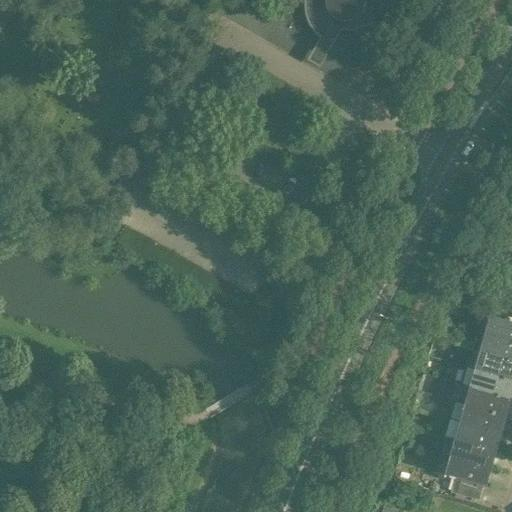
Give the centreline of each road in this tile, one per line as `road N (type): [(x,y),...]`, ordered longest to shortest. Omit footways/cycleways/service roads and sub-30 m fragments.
road 1 (tertiary): [(284,511),(364,326),(448,161)]
road 2 (tertiary): [(511,43),(448,161)]
